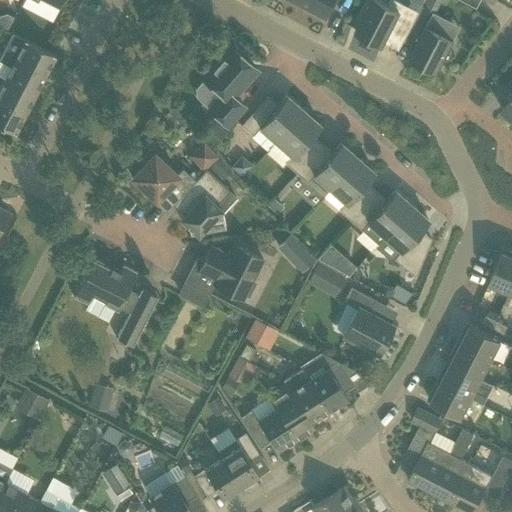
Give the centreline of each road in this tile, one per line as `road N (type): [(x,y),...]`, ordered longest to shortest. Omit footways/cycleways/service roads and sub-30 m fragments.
road 1 (residential): [(350,444),(418,360),(478,230),(478,212)]
road 2 (residential): [(435,117),(229,13)]
road 3 (residential): [(22,184),(109,0)]
road 4 (residential): [(179,266),(22,184)]
road 5 (residential): [(247,511),(350,444)]
